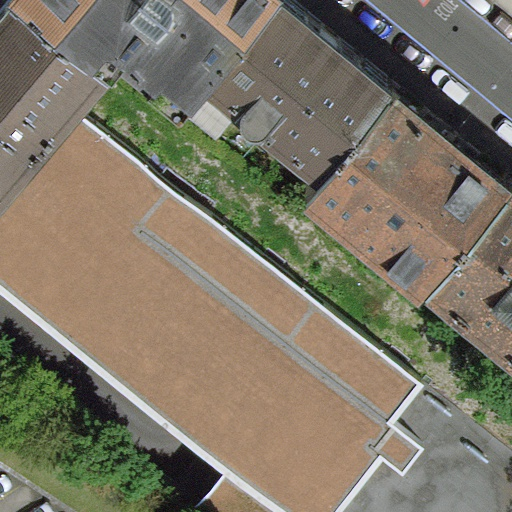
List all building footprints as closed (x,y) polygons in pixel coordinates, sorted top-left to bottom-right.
[(66,97),(105,52),(37,0),(8,0),(0,10),(0,175),(24,147),(66,97)] [(183,87),(206,62),(257,0),(37,0),(105,52),(120,34),(183,87)] [(390,78),(296,0),(257,0),(206,62),(235,86),(323,159),(390,78)] [(232,117),(235,86),(206,62),(183,87),(173,102),(217,136),(232,117)] [(390,78),(323,159),(308,178),(427,275),(432,269),(508,175),(390,78)] [(24,147),(0,175),(0,281),(229,460),(192,509),(196,511),(340,511),(387,452),(406,467),(427,440),(398,418),(428,378),(66,97),(24,147)] [(511,177),(508,175),(432,269),(511,334),(511,177)]
